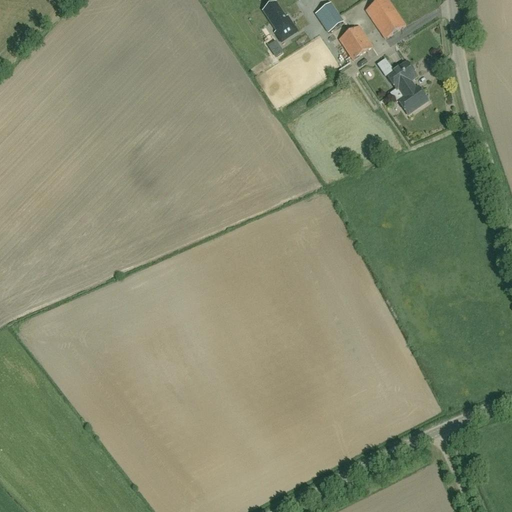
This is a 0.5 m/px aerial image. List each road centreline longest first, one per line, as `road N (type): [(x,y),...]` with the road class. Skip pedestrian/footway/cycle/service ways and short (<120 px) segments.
road 1 (tertiary): [(291,511),(430,436),(511,405)]
road 2 (unclassified): [(511,230),(455,54),(451,0)]
